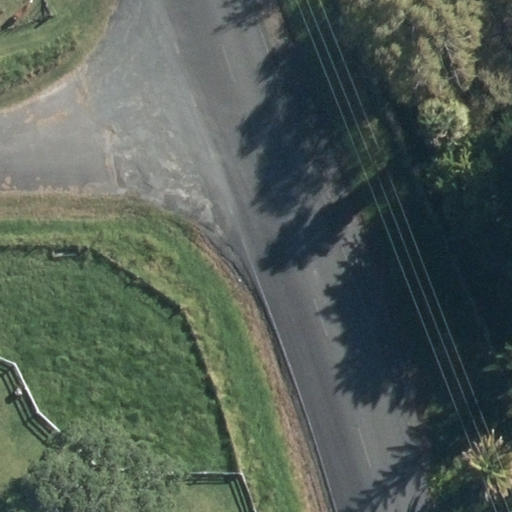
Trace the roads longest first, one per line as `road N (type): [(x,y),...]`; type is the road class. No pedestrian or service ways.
road 1 (unclassified): [(221,0),(325,272),(395,511)]
road 2 (track): [(274,142),(0,140)]
